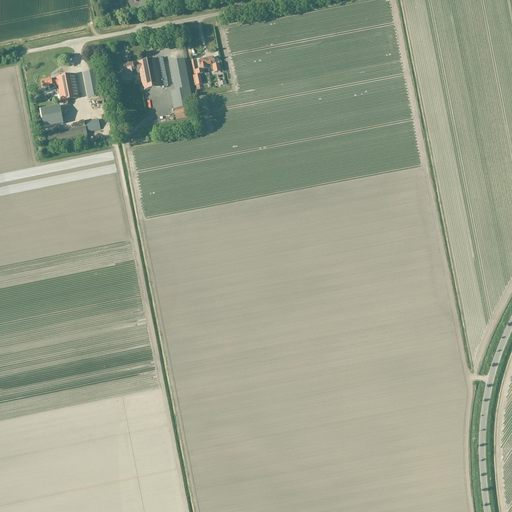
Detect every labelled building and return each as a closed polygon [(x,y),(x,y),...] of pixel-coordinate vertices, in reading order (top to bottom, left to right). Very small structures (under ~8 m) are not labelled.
[(143,91),(168,86),(163,58),(138,63),(138,64),(133,65),(133,64),(123,66),(124,69),(121,69),(123,76),(135,74),(135,71),(140,71),(143,91)] [(206,59),(208,69),(213,68),(214,73),(221,72),(219,64),(215,65),(214,58),(206,59)] [(203,70),(208,69),(206,59),(199,61),(200,67),(199,67),(200,74),(204,74),(203,70)] [(186,108),(194,107),(185,60),(169,63),(175,91),(170,92),(176,120),(188,118),(186,108)] [(88,99),(101,96),(96,71),(84,73),(88,99)] [(50,90),(58,88),(61,102),(79,99),(75,75),(56,79),(57,79),(52,80),(52,79),(41,81),(42,87),(47,86),(47,88),(50,87),(50,90)] [(60,107),(41,111),(44,128),(64,125),(60,107)] [(89,133),(101,130),(99,120),(87,122),(89,133)] [(50,149),(88,142),(86,127),(48,134),(50,149)]
